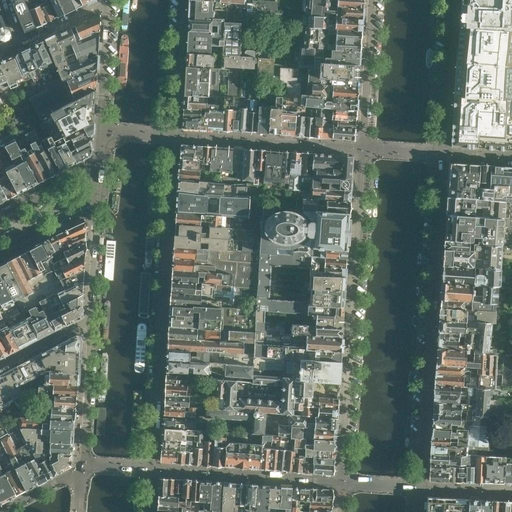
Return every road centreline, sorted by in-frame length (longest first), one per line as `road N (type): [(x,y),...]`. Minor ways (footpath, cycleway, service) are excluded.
road 1 (residential): [(153,470),(169,134)]
road 2 (residential): [(360,148),(341,483)]
road 3 (residential): [(420,487),(439,153)]
road 4 (residential): [(360,148),(169,134)]
road 5 (residential): [(153,470),(341,483)]
road 6 (residential): [(439,153),(450,0)]
road 7 (residential): [(90,320),(81,469)]
road 8 (residential): [(369,0),(360,148)]
road 9 (residential): [(106,6),(22,44),(3,0)]
road 10 (residential): [(169,134),(178,0)]
road 11 (residential): [(106,6),(102,132)]
